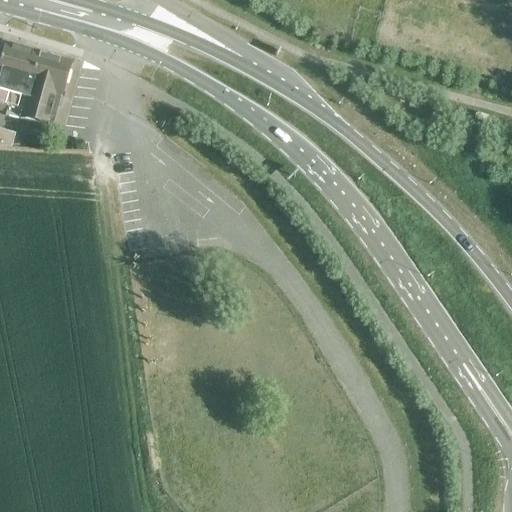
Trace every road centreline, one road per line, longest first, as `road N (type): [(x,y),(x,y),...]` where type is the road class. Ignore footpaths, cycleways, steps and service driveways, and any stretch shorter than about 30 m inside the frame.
road 1 (primary): [(511,302),(444,222),(331,121),(176,35),(129,31)]
road 2 (primary): [(129,31),(306,165),(369,240),(456,369)]
